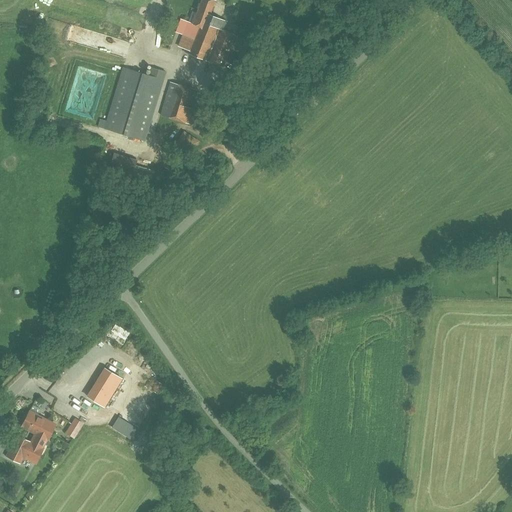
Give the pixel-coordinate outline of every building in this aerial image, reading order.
[(190,36),(184,52),(223,67),(235,35),(224,30),(227,21),(210,14),(215,0),(201,0),(193,23),(181,19),(177,31),(190,36)] [(141,9),(141,17),(149,17),(149,9),(141,9)] [(165,72),(150,67),(148,75),(124,68),(105,129),(144,141),(165,72)] [(197,110),(191,108),(196,90),(170,82),(161,115),(192,125),(197,110)] [(199,142),(184,131),(174,147),(191,155),(199,142)] [(496,257),(504,255),(502,248),(494,249),(496,257)] [(108,372),(90,401),(105,410),(123,382),(108,372)] [(40,455),(48,440),(51,433),(55,425),(29,411),(22,427),(29,431),(34,433),(30,442),(31,442),(24,457),(36,463),(40,455)] [(75,419),(72,424),(66,433),(74,438),(83,424),(75,419)] [(31,442),(30,442),(26,440),(17,435),(6,457),(20,464),(24,457),(31,442)] [(68,443),(63,441),(60,448),(65,450),(68,443)]
